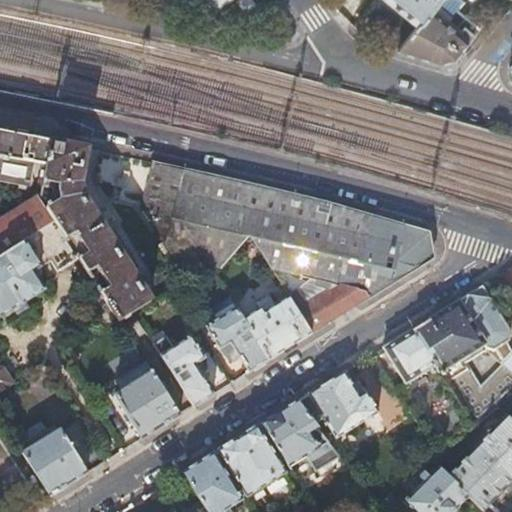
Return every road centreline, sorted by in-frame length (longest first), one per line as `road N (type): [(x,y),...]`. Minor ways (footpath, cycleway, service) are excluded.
road 1 (residential): [(486,223),(463,268),(82,511)]
road 2 (residential): [(486,223),(0,100)]
road 3 (residential): [(18,0),(281,58),(333,45)]
road 4 (residential): [(333,45),(370,70),(462,96)]
